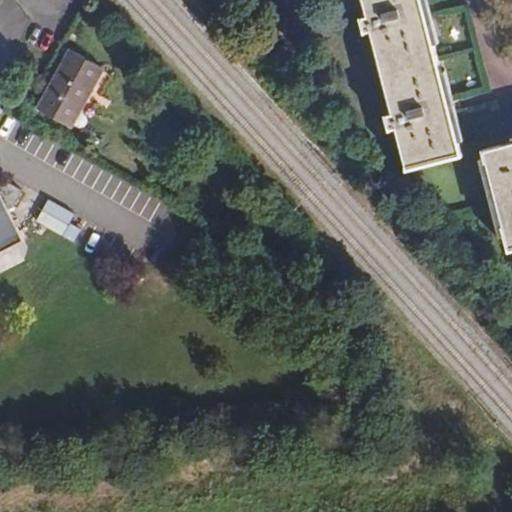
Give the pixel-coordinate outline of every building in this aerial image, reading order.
[(459,156),(419,0),(363,0),(368,17),(361,20),(364,33),(371,31),(393,114),(386,116),(390,131),(396,129),(407,170),(459,156)] [(85,105),(104,70),(72,52),(53,87),(85,105)] [(95,110),(115,76),(104,70),(85,105),(95,110)] [(72,129),(85,105),(53,87),(39,111),(72,129)] [(81,134),(95,110),(85,105),(72,129),(81,134)] [(511,144),(483,152),(509,251),(511,249),(511,144)] [(0,254),(27,240),(11,210),(14,208),(24,191),(9,183),(0,188),(0,187),(0,254)] [(37,222),(74,243),(85,223),(48,203),(37,222)]
